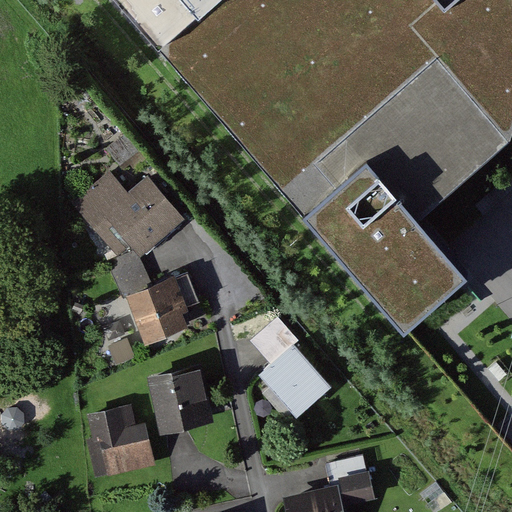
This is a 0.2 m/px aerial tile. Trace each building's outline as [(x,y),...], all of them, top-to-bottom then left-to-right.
[(511,0),(132,0),(421,327),(483,273),(456,241),(435,216),(511,148),(511,0)] [(182,220),(148,183),(116,213),(150,249),(182,220)] [(184,276),(136,294),(152,339),(201,321),(184,276)] [(310,346),(286,320),(261,342),(270,351),(279,361),(267,372),(309,417),(341,388),(306,350),(310,346)] [(209,365),(156,376),(168,434),(182,431),(188,430),(221,423),(218,409),(209,365)] [(146,404),(103,414),(117,478),(152,470),(159,469),(157,456),(146,404)] [(336,475),(339,487),(350,484),(353,499),(376,494),(367,455),(334,462),(336,475)] [(339,487),(293,496),(296,511),(355,511),(353,499),(350,484),(339,487)]
